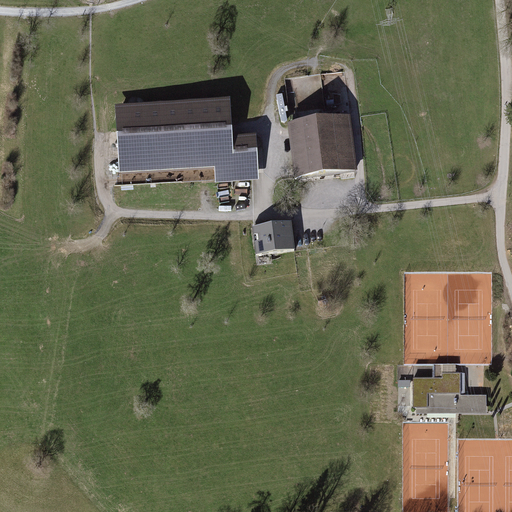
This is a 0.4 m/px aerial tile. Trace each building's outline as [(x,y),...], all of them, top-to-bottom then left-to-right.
[(230,139),(227,103),(115,111),(120,176),(215,170),(216,184),(259,181),(255,137),(230,139)] [(350,118),(288,125),(295,182),(357,175),(350,118)] [(290,226),(255,229),(257,261),(293,258),(290,226)] [(331,299),(319,302),(322,314),(334,310),(331,299)] [(442,380),(412,380),(413,410),(415,410),(416,415),(486,414),(486,398),(465,398),(465,375),(442,375),(442,380)]
